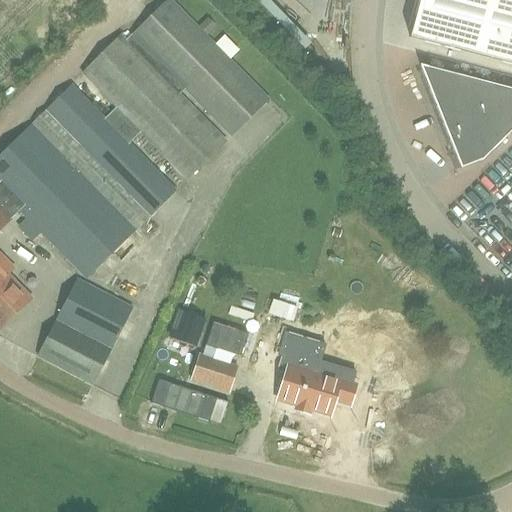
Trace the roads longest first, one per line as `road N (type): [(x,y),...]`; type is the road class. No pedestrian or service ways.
road 1 (unclassified): [(511,492),(474,505),(411,506),(171,450),(58,410),(0,371)]
road 2 (unclassified): [(511,303),(422,209),(389,157),(367,106),(365,0)]
